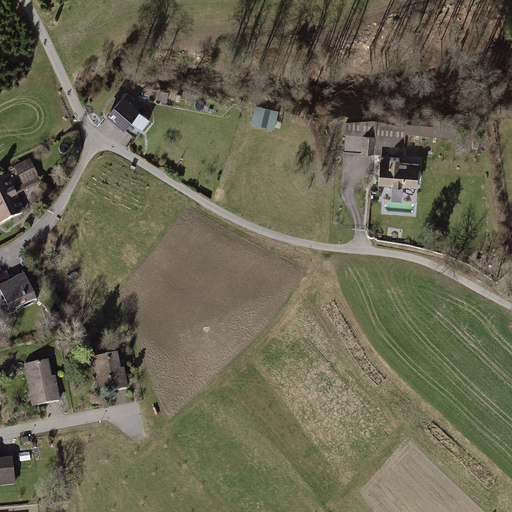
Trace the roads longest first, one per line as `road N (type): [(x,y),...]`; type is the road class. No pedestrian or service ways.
road 1 (residential): [(96,139),(256,229),(411,257),(511,306)]
road 2 (residential): [(96,139),(22,0)]
road 3 (residential): [(0,258),(55,214),(96,139)]
road 4 (residential): [(0,434),(125,410)]
